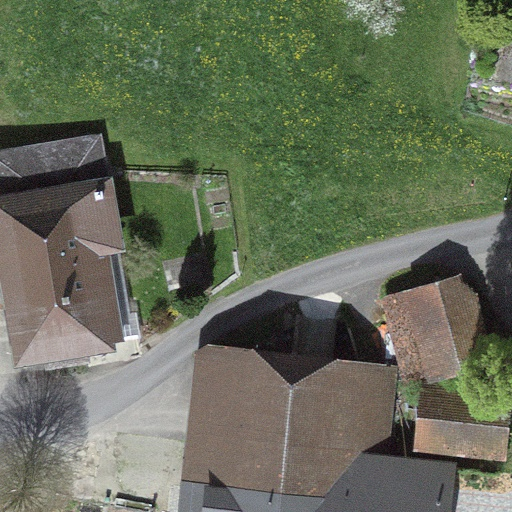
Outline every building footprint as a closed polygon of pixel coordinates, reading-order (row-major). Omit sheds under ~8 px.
[(96,141),(0,157),(0,210),(22,356),(49,351),(52,367),(88,361),(86,345),(128,338),(96,141)] [(452,279),(409,291),(432,378),(485,363),(466,294),(452,279)] [(446,511),(450,469),(383,462),(392,374),(202,355),(191,470),(193,511),(446,511)] [(425,450),(497,459),(501,397),(432,389),(425,450)] [(113,511),(119,476),(76,469),(70,508),(94,511),(113,511)]
